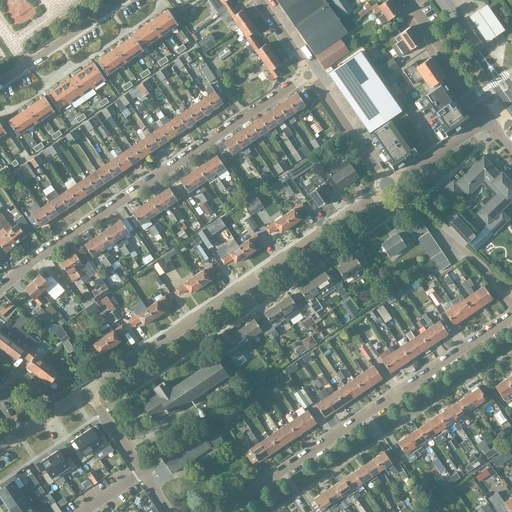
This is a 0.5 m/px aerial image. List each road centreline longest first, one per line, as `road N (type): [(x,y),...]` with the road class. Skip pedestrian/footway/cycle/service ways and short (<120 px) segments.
road 1 (residential): [(312,75),(44,252),(0,292)]
road 2 (residential): [(86,391),(387,185)]
road 3 (residential): [(220,511),(511,313)]
road 4 (residential): [(168,511),(86,391)]
road 5 (residential): [(407,0),(487,120)]
road 6 (residential): [(119,0),(0,81)]
road 7 (residential): [(387,185),(312,75)]
